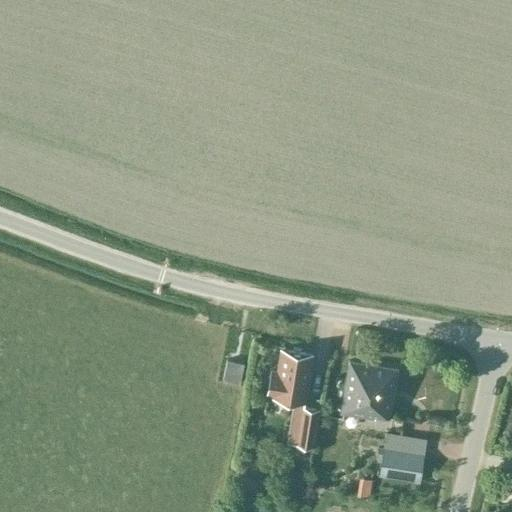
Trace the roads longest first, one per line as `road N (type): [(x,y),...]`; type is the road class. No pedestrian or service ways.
road 1 (tertiary): [(496,343),(161,276),(0,220)]
road 2 (residential): [(456,511),(496,343)]
